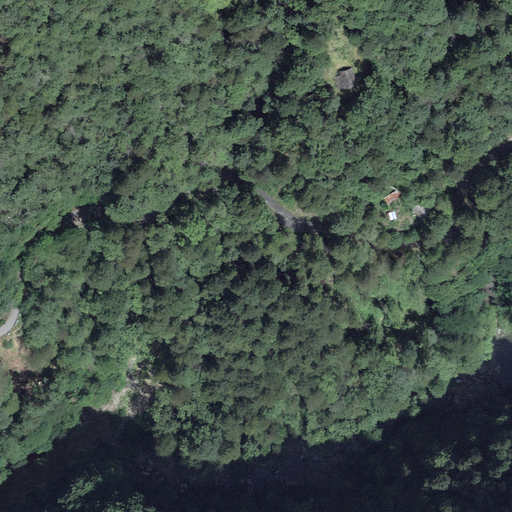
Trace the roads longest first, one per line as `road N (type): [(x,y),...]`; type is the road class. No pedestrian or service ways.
road 1 (track): [(511,145),(481,157),(457,190),(450,221),(431,241),(389,243),(336,229),(222,181),(175,206),(93,225)]
road 2 (residential): [(93,225),(24,285),(0,332)]
